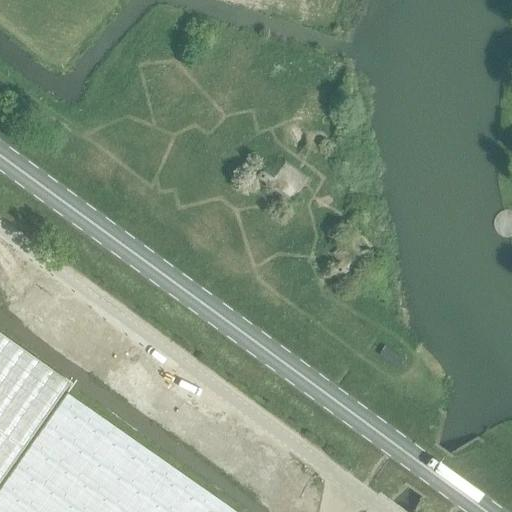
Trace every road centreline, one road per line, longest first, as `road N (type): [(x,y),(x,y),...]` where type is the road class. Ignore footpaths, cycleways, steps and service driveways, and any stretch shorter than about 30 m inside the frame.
road 1 (primary): [(485,511),(0,156)]
road 2 (unclassified): [(360,494),(0,235)]
